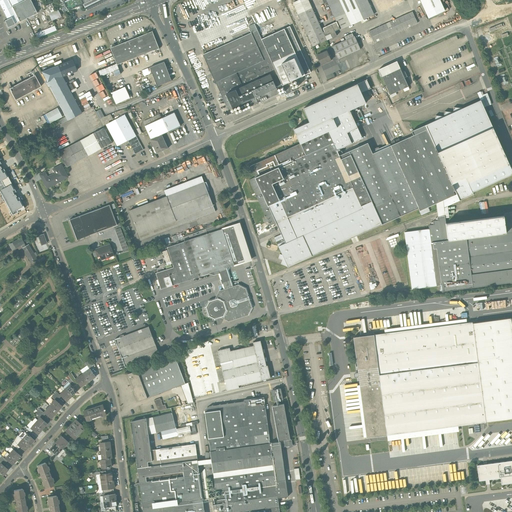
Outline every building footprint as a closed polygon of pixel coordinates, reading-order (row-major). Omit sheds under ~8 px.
[(0,0),(0,5),(7,20),(5,21),(8,27),(15,24),(19,21),(19,22),(37,13),(30,0),(0,0)] [(61,0),(63,3),(67,11),(76,7),(77,9),(79,8),(79,6),(82,4),(90,0),(61,0)] [(324,34),(308,0),(299,0),(293,3),(313,46),(336,36),(334,31),(340,29),(336,22),(323,28),(323,29),(325,34),(324,34)] [(367,0),(326,0),(336,21),(338,20),(339,22),(343,21),(343,20),(346,18),(349,20),(351,24),(374,14),(367,0)] [(445,10),(439,0),(420,0),(428,18),(445,10)] [(55,11),(52,4),(45,7),(51,20),(60,16),(57,10),(55,11)] [(412,11),(368,31),(373,43),(417,23),(412,11)] [(346,18),(343,20),(343,21),(339,22),(338,20),(336,21),(336,22),(340,29),(351,24),(349,20),(346,18)] [(261,39),(282,85),(310,72),(289,26),(261,39)] [(257,30),(203,55),(222,96),(270,74),(276,88),(282,85),(261,39),(257,30)] [(152,31),(139,37),(146,53),(159,48),(152,31)] [(332,46),(338,59),(361,49),(355,36),(332,46)] [(139,37),(125,43),(131,59),(146,53),(139,37)] [(125,43),(111,48),(117,65),(131,59),(125,43)] [(84,60),(90,57),(86,50),(81,53),(84,60)] [(327,51),(317,56),(321,65),(331,60),(327,51)] [(72,60),(57,66),(62,77),(62,76),(72,72),(72,73),(76,71),(72,60)] [(397,61),(379,70),(390,95),(409,87),(397,61)] [(164,62),(150,67),(157,86),(172,81),(164,62)] [(118,70),(115,64),(101,70),(103,76),(118,70)] [(62,77),(57,66),(41,72),(65,117),(67,121),(81,113),(62,76),(62,77)] [(99,71),(91,75),(100,94),(108,90),(99,71)] [(270,74),(222,96),(227,110),(249,100),(255,97),(276,88),(270,74)] [(34,75),(8,88),(14,100),(40,86),(34,75)] [(367,80),(304,108),(310,122),(294,129),(296,134),(350,110),(366,103),(361,93),(371,89),(367,80)] [(139,96),(137,90),(131,93),(128,86),(114,92),(118,104),(139,96)] [(487,93),(482,95),(486,107),(491,105),(487,93)] [(81,104),(91,100),(89,94),(79,98),(81,104)] [(255,97),(249,100),(251,106),(258,103),(255,97)] [(413,135),(373,154),(368,143),(339,156),(337,150),(328,131),(301,144),(306,155),(255,178),(255,177),(249,180),(270,226),(276,223),(281,234),(274,238),(278,247),(279,246),(283,255),(280,254),(278,258),(282,260),(281,264),(288,267),(381,225),(382,224),(419,208),(420,211),(436,204),(443,200),(457,194),(452,184),(466,178),(468,183),(509,164),(481,100),(463,108),(454,107),(453,112),(444,112),(444,117),(435,116),(435,121),(412,131),(413,135)] [(57,108),(48,113),(50,117),(48,118),(45,114),(50,123),(62,117),(57,108)] [(350,110),(296,134),(300,143),(301,144),(328,131),(337,150),(352,143),(347,133),(358,128),(350,110)] [(160,114),(143,121),(145,125),(145,126),(151,139),(161,135),(180,126),(174,112),(161,118),(160,114)] [(125,115),(110,123),(109,121),(113,119),(110,114),(100,119),(103,126),(106,125),(117,146),(128,140),(135,154),(144,150),(125,115)] [(65,117),(58,121),(60,125),(67,121),(65,117)] [(104,128),(58,152),(66,167),(112,143),(104,128)] [(151,139),(150,139),(156,153),(167,148),(161,135),(151,139)] [(300,143),(269,158),(268,155),(265,157),(266,159),(250,166),(255,177),(255,178),(306,155),(301,144),(300,143)] [(110,173),(125,165),(119,153),(110,157),(112,160),(108,163),(106,160),(104,161),(110,173)] [(0,185),(8,181),(6,178),(8,177),(3,169),(1,170),(0,168),(1,168),(0,166),(0,164),(1,164),(0,162),(0,185)] [(55,173),(47,177),(44,172),(39,174),(46,188),(51,186),(51,185),(56,182),(57,183),(60,181),(58,178),(64,174),(63,171),(64,171),(60,164),(53,168),(55,173)] [(466,178),(452,184),(457,194),(460,200),(473,194),(472,192),(511,174),(511,170),(509,164),(468,183),(466,178)] [(202,176),(164,190),(167,197),(153,202),(164,231),(215,212),(208,191),(210,191),(207,182),(204,183),(202,176)] [(10,185),(8,181),(0,185),(0,190),(1,192),(0,192),(10,212),(11,211),(13,215),(18,212),(17,211),(20,209),(21,211),(24,209),(18,197),(16,199),(15,197),(16,197),(15,194),(14,195),(13,193),(16,192),(11,184),(10,185)] [(457,194),(443,200),(445,216),(445,218),(449,218),(447,206),(460,200),(457,194)] [(466,238),(448,240),(446,224),(445,218),(445,216),(443,200),(436,204),(438,217),(438,221),(433,221),(434,225),(429,226),(429,229),(431,243),(433,243),(434,249),(437,248),(442,286),(442,292),(473,288),(466,238)] [(153,202),(129,211),(141,240),(164,231),(153,202)] [(109,205),(69,220),(77,240),(117,225),(109,205)] [(504,216),(446,224),(448,240),(466,238),(473,288),(511,282),(511,212),(504,214),(504,216)] [(222,228),(183,241),(184,242),(167,247),(173,268),(179,283),(213,272),(230,267),(250,260),(238,223),(222,228)] [(129,251),(120,228),(115,230),(123,252),(129,251)] [(429,229),(404,232),(412,289),(442,286),(437,248),(434,249),(433,243),(431,243),(429,229)] [(43,234),(38,236),(41,245),(47,243),(43,234)] [(11,243),(15,249),(20,246),(23,244),(20,238),(11,243)] [(25,247),(22,249),(31,264),(37,260),(28,245),(25,247)] [(110,245),(103,248),(103,247),(95,250),(97,256),(100,255),(102,260),(106,258),(113,255),(110,245)] [(134,265),(139,276),(143,275),(137,259),(132,261),(134,266),(134,265)] [(230,267),(213,272),(213,274),(218,273),(224,291),(220,292),(218,297),(208,301),(205,307),(208,316),(215,320),(224,317),(230,319),(246,314),(250,307),(247,300),(248,300),(248,299),(248,297),(247,297),(246,297),(244,290),(237,287),(234,288),(228,270),(230,267)] [(173,268),(165,271),(159,273),(161,279),(158,280),(161,289),(179,283),(173,268)] [(354,337),(367,438),(511,418),(511,328),(511,318),(472,323),(472,322),(354,337)] [(149,326),(115,340),(125,368),(159,355),(149,326)] [(260,341),(252,343),(253,346),(259,368),(266,366),(260,341)] [(253,346),(230,352),(229,348),(218,351),(225,383),(227,390),(227,391),(239,388),(239,385),(262,380),(259,368),(253,346)] [(175,356),(156,363),(167,391),(181,386),(186,384),(175,356)] [(156,363),(137,370),(148,398),(167,391),(156,363)] [(266,366),(259,368),(262,380),(270,378),(267,366),(266,366)] [(90,370),(87,372),(87,371),(83,374),(88,382),(95,377),(90,369),(90,370)] [(148,398),(137,370),(127,374),(138,402),(148,398)] [(76,379),(71,373),(68,376),(70,379),(74,383),(76,385),(78,383),(76,379)] [(83,374),(76,379),(78,383),(81,387),(88,382),(83,374)] [(186,384),(181,386),(187,404),(193,403),(188,383),(186,384)] [(70,384),(70,385),(65,390),(71,396),(76,391),(77,391),(71,386),(70,384)] [(281,389),(272,391),(274,402),(283,400),(281,389)] [(71,396),(65,390),(60,395),(59,395),(66,402),(66,401),(71,396)] [(160,398),(154,401),(157,411),(166,409),(165,405),(163,405),(160,398)] [(245,407),(205,412),(213,473),(209,474),(213,506),(218,505),(218,511),(279,511),(278,498),(288,497),(281,442),(270,444),(264,398),(244,401),(245,407)] [(55,400),(52,403),(49,406),(56,412),(62,406),(56,401),(55,400)] [(284,404),(272,406),(278,441),(285,440),(286,445),(287,446),(291,445),(292,444),(292,441),(290,440),(284,404)] [(103,405),(84,411),(87,421),(107,415),(103,405)] [(56,412),(49,406),(46,409),(46,410),(44,413),(45,414),(51,419),(56,412)] [(172,413),(152,418),(155,432),(160,431),(162,440),(177,436),(190,433),(191,436),(196,434),(194,426),(192,426),(191,427),(191,426),(188,426),(189,427),(186,428),(181,429),(176,430),(176,428),(175,427),(172,413)] [(41,419),(40,417),(40,418),(37,421),(37,420),(38,421),(35,424),(41,430),(47,424),(41,419)] [(152,418),(146,419),(148,434),(155,432),(152,418)] [(76,419),(65,431),(74,439),(76,437),(82,430),(84,427),(76,419)] [(195,444),(151,451),(153,466),(148,434),(146,419),(131,422),(135,453),(131,454),(131,455),(130,455),(131,456),(131,457),(132,457),(136,456),(140,483),(136,483),(135,483),(135,484),(135,485),(136,486),(140,485),(143,511),(194,511),(193,501),(203,499),(197,461),(198,461),(195,444)] [(35,424),(34,424),(31,428),(30,428),(37,435),(37,434),(41,430),(35,424)] [(29,435),(24,431),(19,437),(22,439),(29,445),(34,440),(29,435)] [(61,436),(55,443),(62,449),(68,442),(67,441),(62,437),(61,436)] [(29,445),(22,439),(17,445),(20,447),(24,451),(29,445)] [(102,442),(100,443),(101,447),(100,447),(101,451),(102,451),(111,450),(110,442),(109,442),(102,442)] [(55,443),(49,450),(54,454),(56,456),(62,449),(55,443)] [(16,452),(13,449),(13,450),(9,454),(16,460),(20,456),(16,452)] [(111,450),(102,451),(102,455),(101,455),(102,460),(110,459),(112,458),(111,450)] [(9,454),(7,452),(3,457),(7,461),(12,465),(16,460),(9,454)] [(102,460),(101,460),(101,463),(101,464),(101,468),(103,468),(110,467),(111,467),(110,459),(102,460)] [(511,460),(477,466),(479,481),(485,480),(486,484),(488,484),(490,484),(489,480),(501,478),(502,485),(511,483),(511,460)] [(46,467),(45,463),(36,466),(38,469),(37,470),(38,473),(39,472),(43,482),(42,483),(43,486),(44,486),(45,489),(53,486),(52,482),(53,482),(52,478),(50,478),(47,470),(48,470),(47,466),(46,467)] [(375,483),(375,490),(438,483),(437,475),(433,475),(432,467),(374,474),(375,478),(371,478),(372,484),(375,483)] [(107,474),(100,475),(102,484),(114,483),(112,473),(107,474)] [(22,489),(13,491),(14,494),(13,495),(14,499),(15,498),(16,507),(15,507),(16,511),(17,511),(26,511),(26,509),(27,509),(26,506),(25,506),(23,496),(24,496),(24,492),(22,493),(22,489)] [(56,496),(47,498),(48,501),(47,501),(47,505),(48,504),(49,511),(58,511),(57,504),(58,504),(57,500),(56,500),(56,496)] [(203,499),(193,501),(194,511),(204,510),(203,499)] [(116,500),(104,502),(105,511),(109,510),(108,507),(117,506),(116,500)]
